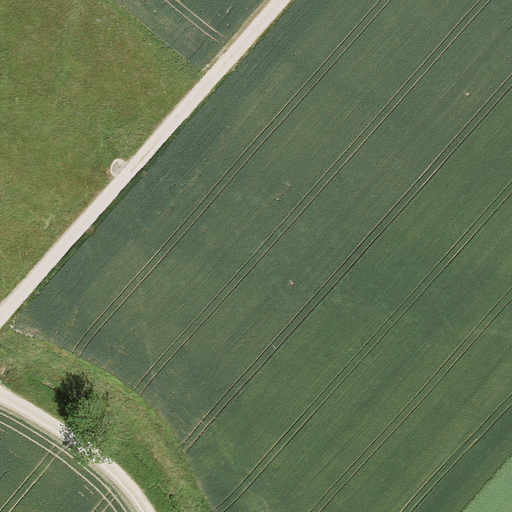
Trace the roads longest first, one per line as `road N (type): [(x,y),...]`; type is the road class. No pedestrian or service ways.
road 1 (track): [(284,0),(0,323)]
road 2 (track): [(0,384),(129,481),(150,511)]
